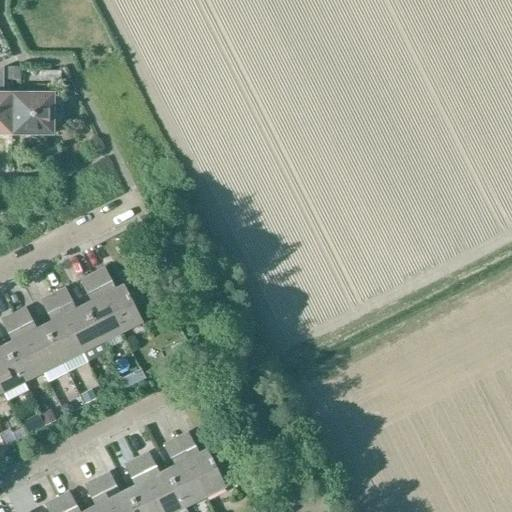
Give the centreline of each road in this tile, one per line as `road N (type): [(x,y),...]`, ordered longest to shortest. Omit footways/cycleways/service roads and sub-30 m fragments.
road 1 (residential): [(0,482),(164,398)]
road 2 (residential): [(139,202),(0,271)]
